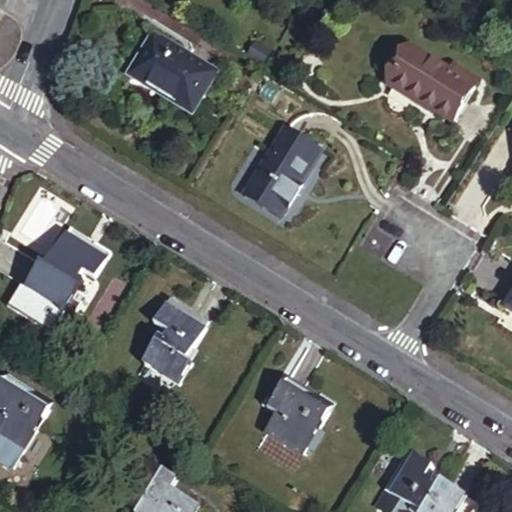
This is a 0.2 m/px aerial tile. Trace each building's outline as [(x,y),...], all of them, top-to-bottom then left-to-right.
[(160,40),(136,80),(196,117),(221,78),(160,40)] [(414,46),(392,81),(460,123),(482,86),(414,46)] [(249,198),(287,222),(328,155),(291,132),(249,198)] [(93,283),(108,259),(71,235),(47,272),(42,269),(28,289),(65,312),(81,286),(73,281),(78,273),(93,283)] [(212,324),(172,299),(154,328),(169,337),(164,345),(159,342),(143,367),(177,389),(189,370),(186,366),(212,324)] [(0,475),(6,480),(49,416),(3,386),(0,389),(0,475)] [(302,467),(332,418),(286,389),(271,413),(280,419),(266,444),(302,467)] [(434,474),(409,457),(384,496),(409,511),(456,511),(462,503),(436,486),(432,491),(425,487),(434,474)] [(176,485),(151,470),(124,510),(127,511),(196,511),(171,494),(176,485)]
